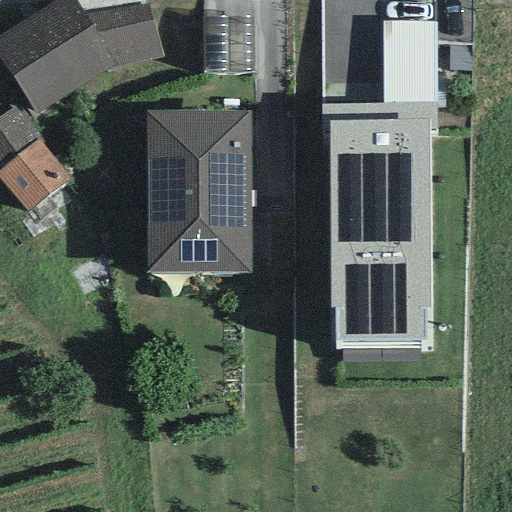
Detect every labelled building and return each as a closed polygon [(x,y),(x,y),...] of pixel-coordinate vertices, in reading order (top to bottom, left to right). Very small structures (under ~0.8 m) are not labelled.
[(69,0),(63,0),(0,40),(0,65),(35,121),(115,71),(81,18),(69,0)] [(429,0),(386,0),(386,52),(429,52),(429,0)] [(148,7),(81,18),(115,71),(161,61),(148,7)] [(412,87),(322,86),(321,106),(296,105),(295,216),(393,217),(393,194),(411,195),(412,87)] [(70,187),(13,112),(0,122),(0,183),(27,219),(70,187)] [(249,120),(146,121),(146,283),(249,283),(249,120)]
